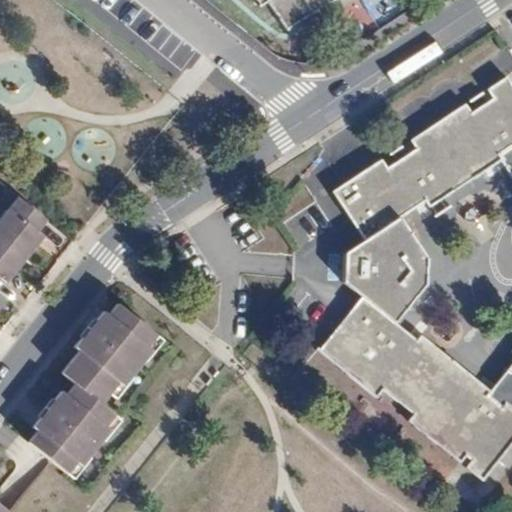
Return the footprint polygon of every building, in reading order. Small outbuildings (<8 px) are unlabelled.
[(241,0),(257,21),(266,14),(287,44),(351,0),(241,0)] [(480,482),(511,442),(511,414),(501,405),(499,408),(482,394),(484,391),(418,336),(414,341),(394,325),(428,284),(424,252),(403,220),(511,147),(511,90),(504,79),(486,92),(490,98),(469,112),(464,105),(412,140),(417,147),(387,167),(382,161),(334,193),(366,241),(347,254),(346,283),(362,298),(319,349),(374,394),(378,388),(413,417),(408,422),(456,462),(461,456),(469,463),(464,469),(480,482)] [(0,212),(0,247),(16,261),(36,236),(31,232),(40,220),(12,198),(0,212)] [(0,247),(0,279),(16,261),(0,247)] [(62,368),(74,378),(67,387),(64,384),(34,422),(37,425),(28,436),(70,469),(79,458),(84,462),(114,424),(109,420),(116,411),(102,401),(120,379),(124,382),(153,347),(148,343),(158,331),(117,298),(108,310),(104,307),(75,342),(80,345),(62,368)]
